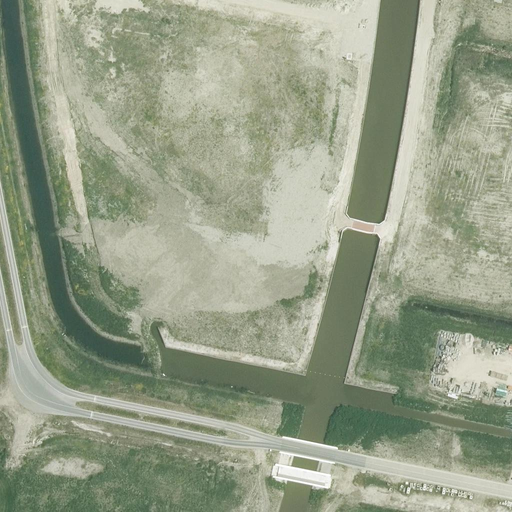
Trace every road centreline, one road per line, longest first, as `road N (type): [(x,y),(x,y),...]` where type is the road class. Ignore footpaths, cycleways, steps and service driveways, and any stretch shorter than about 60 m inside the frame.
road 1 (residential): [(429,0),(368,323),(373,402),(364,462)]
road 2 (tertiary): [(280,445),(82,397),(43,376),(31,356),(0,197)]
road 3 (tertiary): [(0,285),(18,383),(40,402),(227,443),(280,445)]
road 4 (tertiary): [(511,493),(364,462)]
road 5 (track): [(366,24),(242,0)]
